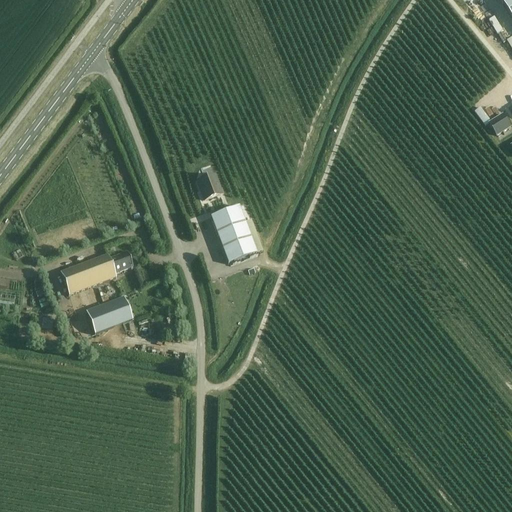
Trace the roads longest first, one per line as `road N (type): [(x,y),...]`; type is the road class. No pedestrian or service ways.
road 1 (unclassified): [(199,511),(201,307),(116,88),(89,57)]
road 2 (secondary): [(0,178),(89,57)]
